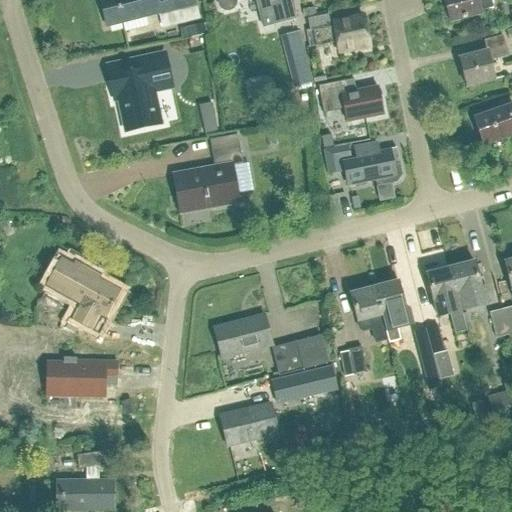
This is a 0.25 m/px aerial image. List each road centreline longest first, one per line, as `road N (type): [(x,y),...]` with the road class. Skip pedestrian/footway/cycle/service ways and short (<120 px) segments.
road 1 (residential): [(8,0),(64,177),(81,207),(181,268)]
road 2 (residential): [(181,268),(224,265),(433,210)]
road 3 (residential): [(169,511),(158,448),(181,268)]
road 4 (residential): [(433,210),(388,0)]
